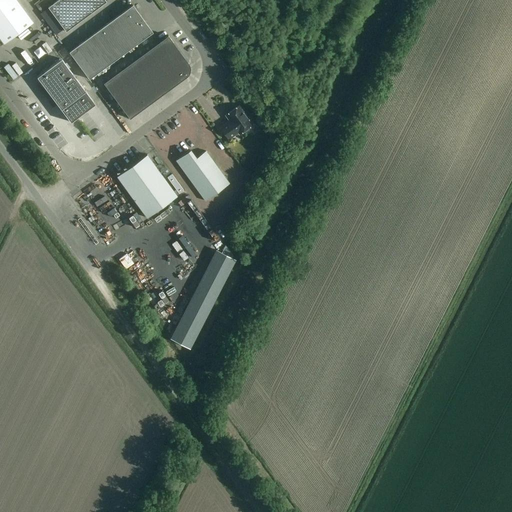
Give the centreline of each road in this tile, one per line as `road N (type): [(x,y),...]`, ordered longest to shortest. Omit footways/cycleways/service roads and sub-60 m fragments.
road 1 (residential): [(164,0),(207,56),(206,86),(95,167)]
road 2 (unclassified): [(88,266),(0,147)]
